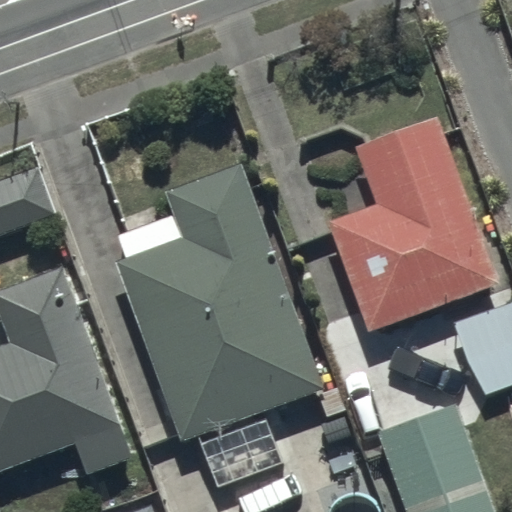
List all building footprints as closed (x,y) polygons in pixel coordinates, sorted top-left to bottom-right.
[(440,124),(359,152),(378,204),(330,221),(370,334),(498,289),(440,124)] [(0,238),(56,217),(37,168),(0,182),(0,238)] [(169,198),(176,218),(119,237),(128,262),(120,265),(184,444),(200,438),(218,488),(281,466),(263,416),(325,394),(246,171),(169,198)] [(0,311),(13,347),(0,351),(0,473),(77,445),(87,474),(131,458),(64,271),(0,294),(0,311)] [(495,511),(459,407),(382,434),(409,511),(495,511)]
